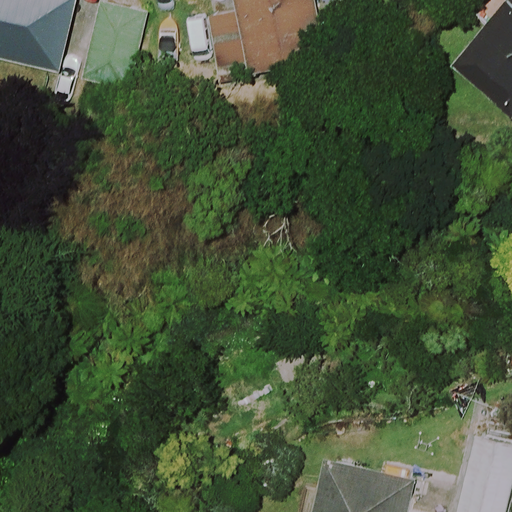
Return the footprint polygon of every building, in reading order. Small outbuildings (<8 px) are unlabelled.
[(0,0),(0,56),(66,69),(79,0),(0,0)] [(326,57),(315,0),(237,0),(240,11),(211,17),(222,77),(326,57)] [(511,0),(504,0),(453,65),(511,111),(511,0)] [(147,10),(100,3),(90,69),(137,76),(147,10)] [(506,511),(511,492),(511,439),(477,431),(456,511),(506,511)] [(407,511),(416,476),(330,456),(317,511),(407,511)]
